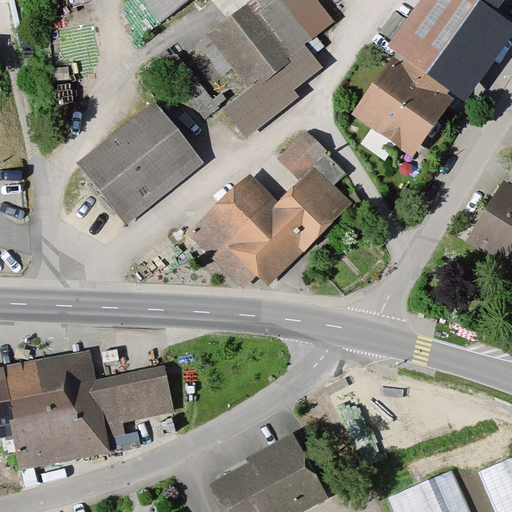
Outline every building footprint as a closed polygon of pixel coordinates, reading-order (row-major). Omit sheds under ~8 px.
[(139,0),(160,27),(196,0),(139,0)] [(257,0),(207,39),(247,90),(304,46),(334,24),(315,0),(257,0)] [(459,94),(506,29),(465,0),(433,0),(398,50),(411,59),(447,85),(459,94)] [(323,71),(304,46),(247,90),(222,110),(248,145),(303,103),(295,92),(323,71)] [(361,115),(410,150),(421,133),(418,130),(428,116),(432,119),(444,101),(438,97),(447,85),(411,59),(402,71),(396,66),(361,115)] [(123,204),(185,156),(157,120),(95,169),(123,204)] [(298,183),(325,158),(306,136),(278,162),(298,183)] [(253,177),(191,233),(244,290),(260,275),(271,287),(351,213),(315,174),(280,206),(253,177)] [(511,192),(504,187),(471,240),(508,264),(511,256),(511,192)] [(122,431),(188,416),(177,365),(103,381),(97,352),(0,372),(0,438),(19,435),(27,471),(127,450),(122,431)] [(294,451),(220,491),(230,511),(300,511),(322,500),(294,451)] [(511,511),(511,457),(479,472),(495,511),(511,511)] [(388,498),(394,511),(470,511),(452,471),(388,498)]
